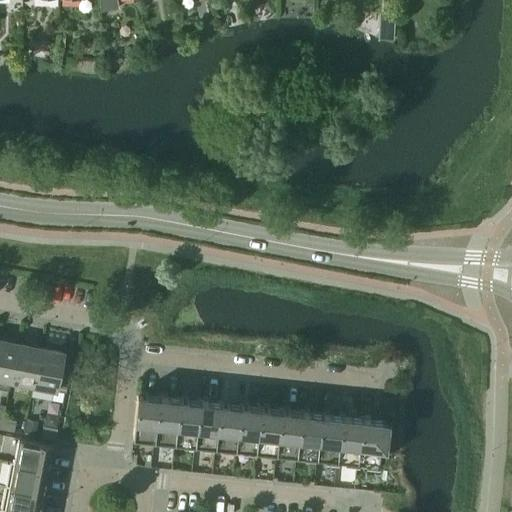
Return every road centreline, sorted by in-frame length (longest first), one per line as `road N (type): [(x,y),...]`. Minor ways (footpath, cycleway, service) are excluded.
road 1 (tertiary): [(3,208),(153,217),(381,260)]
road 2 (residential): [(378,381),(127,353)]
road 3 (residential): [(146,480),(343,501),(371,511)]
road 4 (residential): [(0,306),(114,329),(127,353)]
road 5 (tertiary): [(381,260),(511,292)]
road 6 (tertiary): [(511,260),(381,260)]
